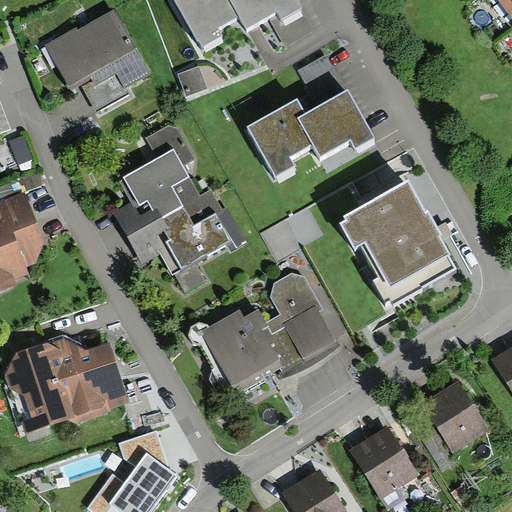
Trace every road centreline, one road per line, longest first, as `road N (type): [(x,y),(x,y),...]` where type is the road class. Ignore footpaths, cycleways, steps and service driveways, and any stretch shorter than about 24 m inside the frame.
road 1 (residential): [(0,40),(75,219),(223,478)]
road 2 (residential): [(333,0),(479,244),(488,289),(479,312)]
road 3 (residential): [(479,312),(440,347),(294,442),(223,478)]
